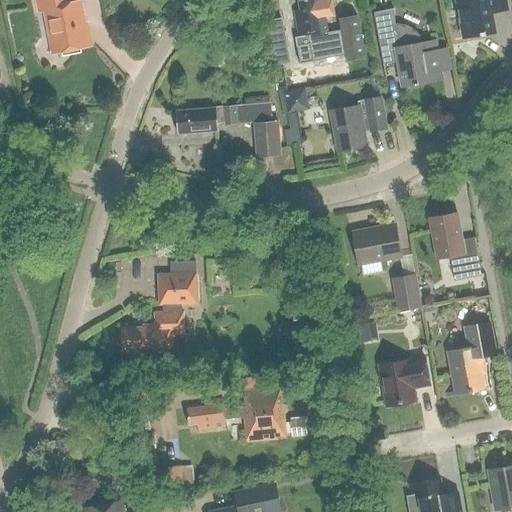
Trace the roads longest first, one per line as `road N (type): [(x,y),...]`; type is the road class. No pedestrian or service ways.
road 1 (residential): [(107,185),(212,203),(352,193),(399,177),(443,149),(511,80)]
road 2 (residential): [(0,500),(38,430),(107,185)]
road 3 (residential): [(107,185),(139,80),(200,0)]
road 4 (residential): [(394,461),(511,434)]
